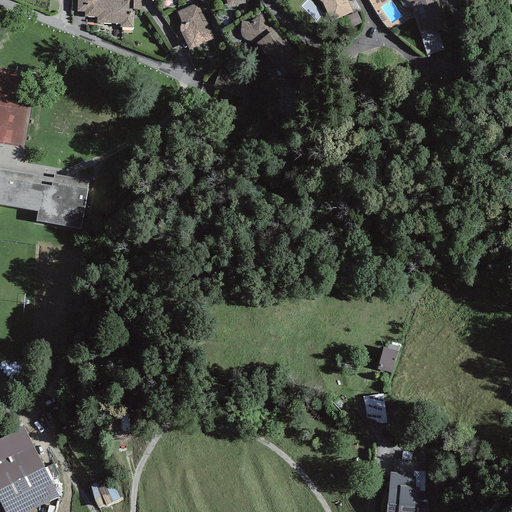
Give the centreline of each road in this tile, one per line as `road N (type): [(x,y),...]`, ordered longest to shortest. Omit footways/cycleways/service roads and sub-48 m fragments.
road 1 (track): [(171,51),(193,87),(181,121),(98,231),(75,331),(0,413)]
road 2 (track): [(326,511),(276,452),(234,429),(191,422),(167,426),(149,446),(132,511)]
road 3 (residential): [(149,0),(171,41),(168,58),(150,62),(0,2)]
road 4 (residential): [(452,0),(463,51),(453,66),(429,68),(380,34)]
road 5 (track): [(91,511),(33,417),(0,429)]
road 6 (residential): [(269,0),(282,20),(318,43),(353,48),(380,34)]
